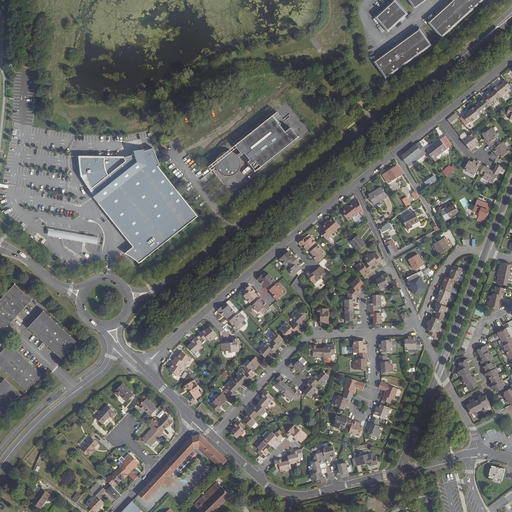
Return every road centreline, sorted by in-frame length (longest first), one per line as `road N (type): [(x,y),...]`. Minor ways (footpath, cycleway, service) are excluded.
road 1 (tertiary): [(128,296),(175,278),(511,14)]
road 2 (residential): [(354,185),(142,368)]
road 3 (residential): [(400,470),(288,494),(267,486),(213,436)]
road 4 (unclassified): [(110,357),(0,467)]
road 5 (residential): [(395,152),(441,229),(389,258)]
road 6 (residential): [(485,252),(439,369)]
